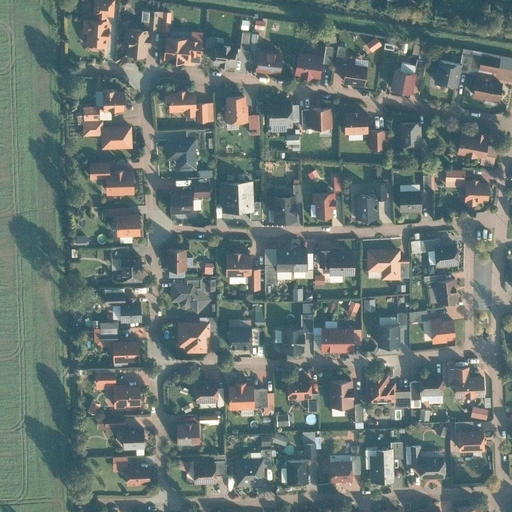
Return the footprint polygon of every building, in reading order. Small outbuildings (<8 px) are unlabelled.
[(86,14),(86,42),(104,43),(104,16),(112,17),(112,0),(95,0),(95,14),(86,14)] [(169,11),(144,10),(143,28),(149,29),(168,30),(169,11)] [(265,18),(255,17),(254,25),(263,26),(265,18)] [(149,29),(143,28),(129,28),(128,54),(148,55),(149,29)] [(241,30),(240,47),(255,48),(256,32),(241,30)] [(198,62),(200,33),(191,32),(191,37),(165,35),(163,59),(198,62)] [(366,41),(372,49),(382,42),(376,34),(366,41)] [(234,65),(236,44),(215,42),(213,64),(234,65)] [(332,61),(335,44),(327,42),(323,60),(332,61)] [(338,43),(336,60),(344,60),(346,44),(338,43)] [(259,53),(258,69),(280,71),(281,49),(266,48),(266,53),(259,53)] [(298,50),(295,73),(318,75),(321,53),(298,50)] [(501,59),(483,55),(480,69),(499,73),(501,59)] [(463,65),(441,60),(436,82),(458,87),(463,65)] [(368,68),(347,64),(344,82),(365,85),(368,68)] [(417,73),(401,70),(397,90),(413,93),(417,73)] [(492,74),(480,72),(475,97),(501,102),(505,82),(491,80),(492,74)] [(102,105),(123,105),(123,91),(116,91),(116,87),(102,87),(102,105)] [(194,91),(166,91),(166,110),(196,110),(196,119),(211,119),(211,100),(194,100),(194,91)] [(246,95),(225,96),(226,120),(248,119),(249,132),(258,132),(258,112),(247,113),(246,95)] [(269,102),(270,122),(292,121),(291,102),(269,102)] [(97,104),(83,104),(83,117),(98,117),(97,104)] [(332,127),(331,106),(301,107),(302,128),(332,127)] [(345,113),(346,131),(366,131),(366,112),(345,113)] [(102,118),(83,120),(84,134),(102,132),(103,147),(132,145),(131,124),(103,126),(102,118)] [(400,122),(400,142),(419,142),(419,154),(428,154),(428,136),(419,136),(419,122),(400,122)] [(185,138),(167,138),(168,156),(179,155),(179,166),(195,166),(195,145),(204,144),(203,129),(185,129),(185,138)] [(384,129),(369,129),(370,147),(385,147),(384,129)] [(485,134),(460,131),(458,154),(483,157),(482,161),(492,162),(495,143),(484,142),(485,134)] [(288,134),(288,144),(298,143),(298,134),(288,134)] [(108,161),(90,162),(91,178),(107,177),(108,192),(132,191),(132,170),(108,171),(108,161)] [(463,184),(464,169),(447,169),(446,184),(463,184)] [(431,173),(423,173),(423,192),(432,192),(431,173)] [(339,174),(331,175),(332,188),(340,187),(339,174)] [(357,192),(357,215),(377,215),(377,195),(385,195),(385,180),(374,180),(374,192),(357,192)] [(489,180),(466,180),(465,201),(489,201),(489,180)] [(171,190),(172,208),(192,207),(192,196),(211,195),(210,181),(194,181),(194,189),(171,190)] [(249,181),(224,182),(225,207),(250,206),(250,217),(260,217),(260,199),(250,200),(249,181)] [(275,191),(275,219),(295,218),(295,200),(301,200),(300,183),(292,183),(292,191),(275,191)] [(400,185),(400,209),(421,208),(421,185),(400,185)] [(314,191),(314,215),(331,214),(330,190),(314,191)] [(116,215),(117,233),(138,232),(137,214),(116,215)] [(434,247),(436,263),(457,260),(455,244),(437,246),(436,238),(419,240),(420,249),(434,247)] [(185,247),(167,248),(168,274),(186,273),(185,247)] [(277,263),(277,268),(292,268),(292,247),(277,247),(277,263)] [(292,247),(292,268),(293,268),(307,268),(306,247),(292,247)] [(399,249),(368,249),(368,268),(381,268),(381,275),(407,275),(407,258),(399,259),(399,249)] [(328,275),(353,274),(352,250),(322,251),(322,265),(328,265),(328,275)] [(249,252),(227,252),(227,275),(249,275),(249,287),(260,287),(260,266),(249,266),(249,252)] [(121,254),(122,279),(141,278),(141,254),(121,254)] [(212,260),(203,260),(204,271),(213,271),(212,260)] [(458,298),(454,275),(434,279),(438,301),(458,298)] [(216,288),(215,276),(206,277),(207,288),(216,288)] [(172,282),(173,301),(185,300),(197,312),(210,299),(193,282),(172,282)] [(303,297),(303,285),(294,286),(294,297),(303,297)] [(105,290),(105,299),(125,298),(124,289),(105,290)] [(365,309),(376,308),(376,296),(365,297),(365,309)] [(352,298),(350,307),(358,309),(361,301),(352,298)] [(327,300),(325,308),(334,310),(336,302),(327,300)] [(120,317),(141,316),(141,301),(119,301),(120,317)] [(427,318),(426,309),(412,311),(413,320),(427,318)] [(377,320),(378,344),(398,343),(398,327),(407,327),(406,312),(397,312),(397,319),(377,320)] [(300,313),(300,325),(280,325),(281,350),(302,350),(302,329),(310,329),(310,313),(300,313)] [(455,338),(452,316),(430,319),(433,341),(455,338)] [(117,338),(116,318),(93,320),(94,339),(117,338)] [(209,319),(177,319),(178,342),(185,350),(209,350),(209,319)] [(228,324),(228,344),(258,343),(258,323),(228,324)] [(322,347),(322,348),(335,348),(337,348),(337,327),(325,327),(322,327),(322,347)] [(337,327),(337,348),(339,348),(353,347),(353,343),(353,328),(353,327),(337,327)] [(113,341),(114,360),(139,359),(138,340),(113,341)] [(455,367),(457,395),(484,394),(483,374),(469,374),(469,366),(455,367)] [(96,373),(97,386),(115,385),(114,372),(96,373)] [(418,374),(419,394),(441,393),(441,373),(418,374)] [(367,374),(368,401),(393,400),(393,406),(410,406),(409,389),(394,389),(394,382),(388,382),(388,374),(367,374)] [(309,378),(288,378),(288,397),(308,397),(308,410),(317,410),(317,393),(310,393),(309,378)] [(330,379),(330,405),(352,405),(352,379),(330,379)] [(216,381),(194,382),(195,405),(224,404),(223,386),(216,386),(216,381)] [(253,385),(229,386),(230,409),(241,408),(241,413),(254,413),(253,407),(263,407),(263,413),(274,412),(273,391),(266,392),(266,388),(253,389),(253,385)] [(139,386),(115,387),(116,404),(140,403),(139,386)] [(92,400),(89,409),(96,412),(100,403),(92,400)] [(488,410),(473,406),(470,415),(485,419),(488,410)] [(430,409),(421,408),(420,419),(429,420),(430,409)] [(277,412),(278,424),(294,424),(293,411),(277,412)] [(200,412),(200,420),(221,420),(221,412),(200,412)] [(123,432),(123,447),(144,446),(143,426),(125,427),(124,416),(97,417),(97,427),(105,426),(105,433),(123,432)] [(458,430),(458,451),(485,451),(484,429),(472,429),(472,421),(454,422),(454,430),(458,430)] [(177,424),(178,442),(200,442),(199,423),(177,424)] [(439,423),(436,431),(444,434),(447,425),(439,423)] [(278,431),(275,438),(284,443),(288,436),(278,431)] [(302,437),(303,457),(315,456),(314,436),(302,437)] [(370,451),(371,480),(393,479),(393,457),(398,457),(398,440),(390,440),(390,446),(377,446),(377,451),(370,451)] [(261,458),(236,458),(236,483),(264,482),(263,465),(271,465),(270,448),(261,448),(261,458)] [(193,463),(194,482),(216,481),(216,474),(225,474),(224,454),(214,454),(214,462),(193,463)] [(128,470),(128,486),(149,485),(148,465),(126,466),(126,455),(113,456),(113,470),(128,470)] [(330,463),(331,482),(353,481),(352,474),(361,473),(360,455),(350,455),(350,462),(330,463)] [(444,455),(419,456),(419,478),(444,477),(444,455)] [(180,457),(178,466),(187,468),(190,460),(180,457)] [(286,460),(287,483),(308,482),(307,459),(286,460)]
